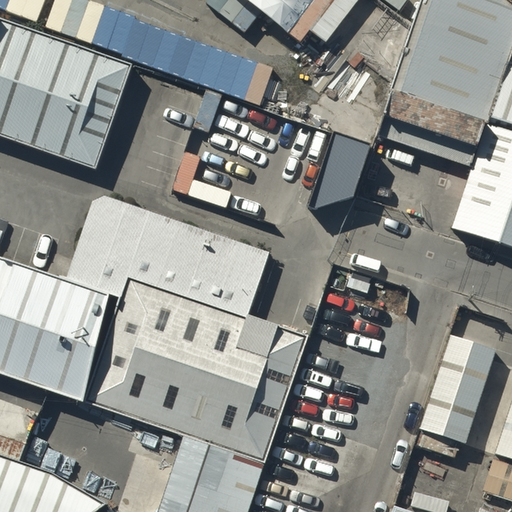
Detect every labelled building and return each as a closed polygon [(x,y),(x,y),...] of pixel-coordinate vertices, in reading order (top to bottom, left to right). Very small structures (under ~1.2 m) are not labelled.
[(226,0),(228,1),(230,3),(232,5),(233,6),(235,8),(237,10),(239,11),(240,13),(242,14),(244,16),(246,17),(248,19),(250,20),(252,22),(254,23),(256,24),(258,25),(260,27),(262,28),(264,29),(266,30),(268,32),(270,33),(273,34),(275,35),(277,36),(279,37),(281,38),(284,39),(286,39),(288,40),(290,41),(300,49),(310,36),(326,49),(364,0),(226,0)] [(511,30),(511,2),(509,0),(417,0),(375,131),(467,162),(511,30)] [(128,60),(0,13),(0,131),(90,164),(128,60)] [(511,126),(485,117),(449,223),(511,243),(511,126)] [(367,137),(367,136),(328,123),(304,196),(313,198),(348,187),(367,137)] [(122,291),(128,275),(251,314),(270,249),(96,190),(65,273),(122,291)] [(65,273),(0,251),(0,367),(88,396),(122,291),(65,273)] [(122,291),(88,396),(264,460),(305,333),(251,314),(128,275),(122,291)] [(496,349),(448,332),(417,422),(465,438),(496,349)] [(511,404),(497,448),(511,453),(511,404)] [(242,511),(260,460),(179,434),(152,511),(242,511)] [(0,511),(86,511),(103,499),(51,468),(0,449),(0,511)] [(440,511),(385,493),(379,511),(440,511)]
